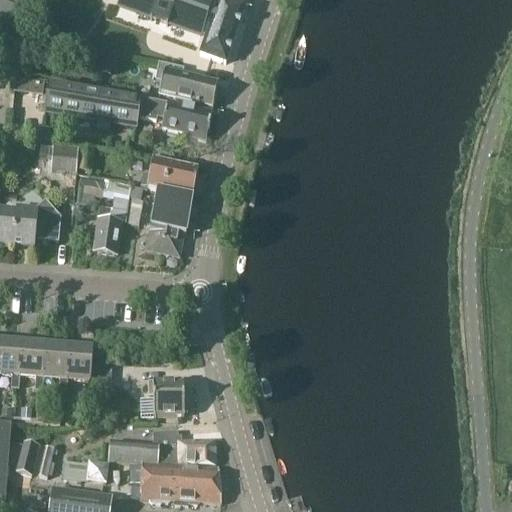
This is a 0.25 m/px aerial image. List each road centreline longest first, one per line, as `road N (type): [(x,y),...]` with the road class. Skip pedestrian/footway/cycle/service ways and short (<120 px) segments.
road 1 (unclassified): [(490,511),(476,373),(474,218),(511,88)]
road 2 (tertiary): [(207,294),(234,138),(278,0)]
road 3 (tertiary): [(262,511),(213,343),(207,294)]
road 4 (residential): [(207,294),(0,285)]
